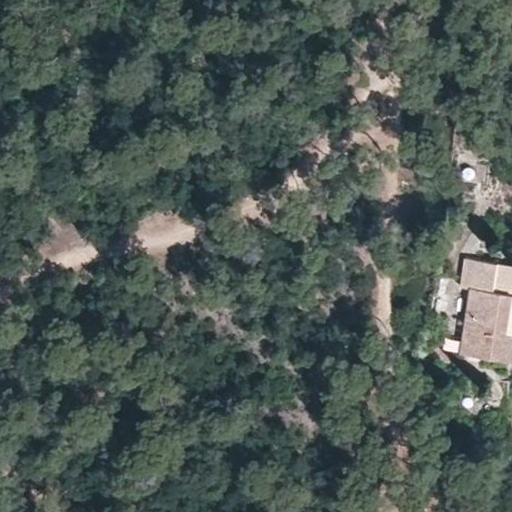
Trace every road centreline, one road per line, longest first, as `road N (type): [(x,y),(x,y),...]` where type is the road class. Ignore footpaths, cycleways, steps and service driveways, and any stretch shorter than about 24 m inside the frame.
road 1 (track): [(0,285),(56,261),(199,230),(270,195),(371,95)]
road 2 (track): [(371,95),(386,155),(378,309),(391,511)]
